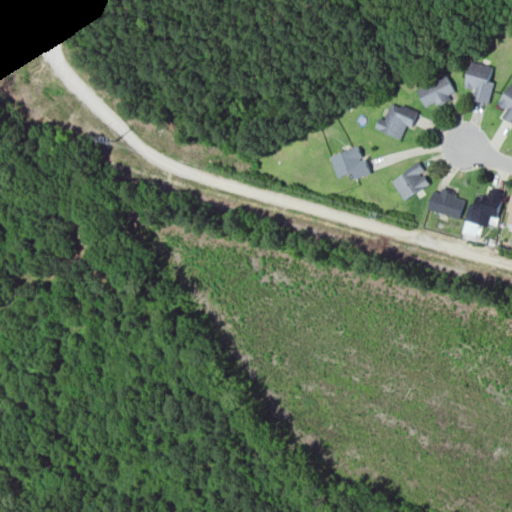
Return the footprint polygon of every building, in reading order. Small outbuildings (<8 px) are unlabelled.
[(487,101),(474,98),(476,87),(463,84),(468,62),(494,68),(487,101)] [(426,105),(454,91),(443,68),(414,82),(426,105)] [(511,120),(503,115),(509,106),(497,98),(510,79),(511,80),(511,120)] [(403,138),(373,126),(377,115),(382,117),(389,97),(421,109),(415,126),(408,123),(403,138)] [(341,176),(370,164),(360,140),(330,153),(341,176)] [(406,198),(433,181),(419,159),(392,176),(406,198)] [(459,217),(427,208),(433,188),(441,190),(442,184),(460,189),(457,198),(464,200),(459,217)] [(471,221),(490,226),(493,216),(497,217),(505,188),(491,184),(487,200),(478,198),(471,221)]
